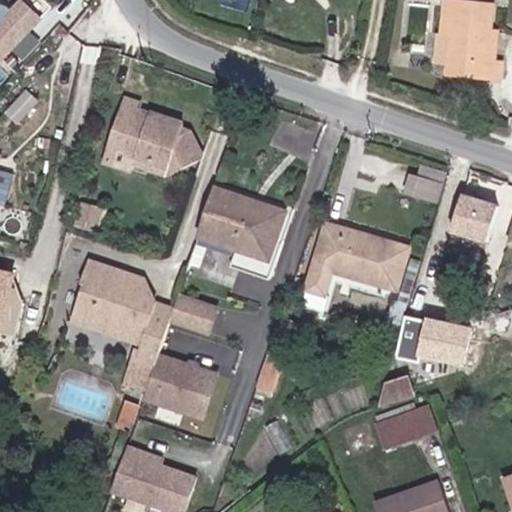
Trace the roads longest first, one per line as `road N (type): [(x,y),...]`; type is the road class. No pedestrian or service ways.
road 1 (residential): [(227,435),(345,108)]
road 2 (residential): [(345,108),(187,49),(147,23),(132,0)]
road 3 (residential): [(511,163),(345,108)]
